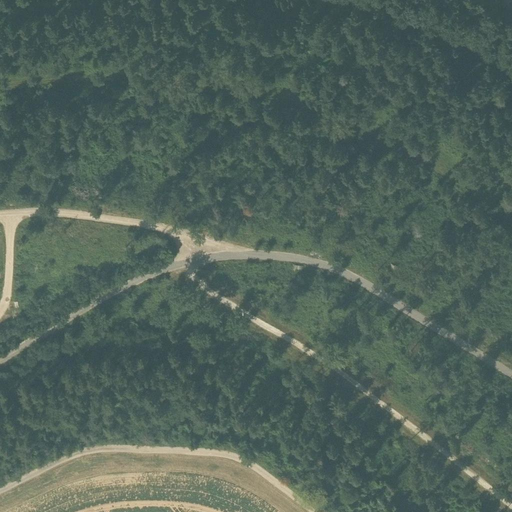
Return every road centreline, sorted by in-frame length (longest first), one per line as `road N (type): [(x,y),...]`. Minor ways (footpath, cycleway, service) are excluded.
road 1 (track): [(187,257),(199,280),(239,314),(351,382),(507,511)]
road 2 (track): [(192,239),(237,255),(330,269),(511,376)]
road 3 (track): [(315,511),(240,458),(158,448),(95,446),(0,487)]
road 4 (track): [(0,366),(187,257),(192,239)]
road 5 (track): [(192,239),(80,215),(0,215)]
